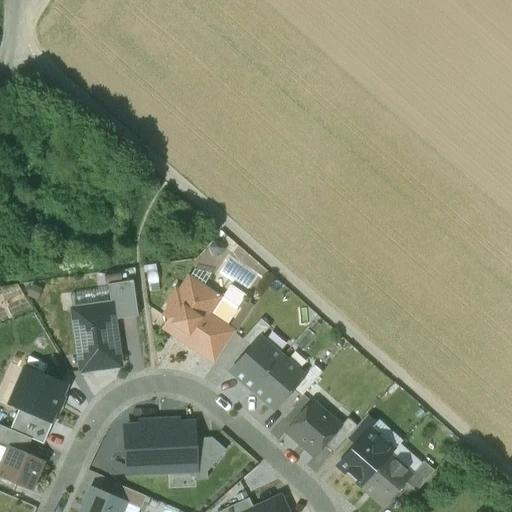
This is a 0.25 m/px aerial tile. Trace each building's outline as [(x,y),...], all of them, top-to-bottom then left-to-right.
[(188,278),(179,293),(175,290),(166,303),(170,305),(163,316),(172,323),(170,327),(186,337),(189,333),(199,341),(194,349),(215,363),(220,355),(234,333),(225,326),(235,311),(218,299),(218,298),(188,278)] [(112,305),(114,321),(138,317),(132,281),(107,285),(110,305),(112,305)] [(110,305),(72,310),(81,372),(120,366),(114,321),(112,305),(110,305)] [(252,391),(281,357),(259,338),(230,372),(252,391)] [(281,357),(252,391),(273,410),(303,376),(281,357)] [(50,421),(50,420),(55,409),(57,410),(62,399),(60,398),(65,386),(24,369),(9,404),(19,408),(50,421)] [(339,427),(311,403),(286,432),(313,457),(323,446),(339,427)] [(19,408),(10,430),(31,439),(41,444),(53,421),(50,420),(50,421),(19,408)] [(339,427),(323,446),(332,454),(356,427),(347,419),(339,427)] [(140,426),(125,427),(126,474),(194,472),(193,439),(192,424),(177,424),(177,420),(140,422),(140,426)] [(10,430),(0,426),(0,442),(8,446),(25,454),(31,439),(10,430)] [(337,466),(361,487),(388,456),(394,450),(370,429),(337,466)] [(211,438),(193,439),(194,472),(195,480),(207,479),(207,472),(225,451),(211,438)] [(25,454),(8,446),(0,464),(0,478),(32,492),(44,462),(25,454)] [(388,456),(361,487),(383,507),(404,483),(411,476),(388,456)] [(411,476),(404,483),(415,492),(433,471),(423,462),(411,476)] [(145,497),(113,483),(108,496),(124,503),(140,510),(145,497)] [(108,496),(91,489),(81,511),(119,511),(124,503),(108,496)] [(248,498),(218,511),(246,511),(253,509),(248,498)] [(253,509),(246,511),(286,511),(280,499),(278,498),(253,509)]
